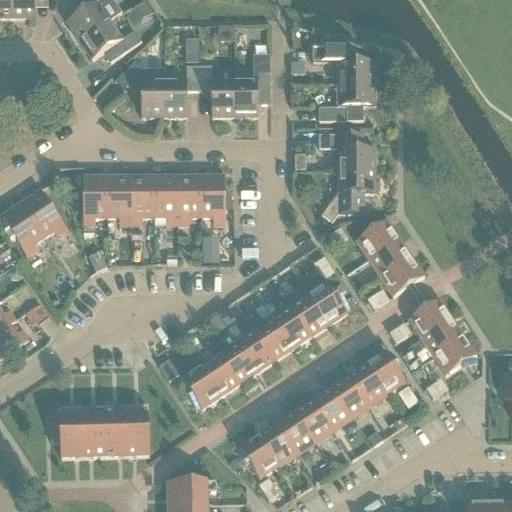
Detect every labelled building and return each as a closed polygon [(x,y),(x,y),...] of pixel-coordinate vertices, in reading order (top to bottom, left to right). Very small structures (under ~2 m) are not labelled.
[(0,0),(0,21),(12,22),(12,0),(0,0)] [(35,13),(48,13),(47,0),(12,0),(12,22),(35,22),(35,13)] [(111,0),(80,0),(88,10),(67,25),(79,44),(110,24),(122,16),(111,0)] [(122,42),(110,24),(79,44),(92,63),(104,55),(111,66),(142,45),(134,34),(122,42)] [(182,35),(182,46),(195,46),(195,35),(182,35)] [(359,51),(313,51),(313,65),(337,65),(337,88),(375,88),(375,65),(359,65),(359,51)] [(270,95),(270,71),(269,69),(269,58),(254,58),(254,84),(234,84),(235,121),(258,121),(257,95),(270,95)] [(141,121),(164,121),(164,84),(141,84),(141,72),(135,65),(114,85),(123,94),(127,89),(133,95),(141,95),(141,121)] [(187,95),(199,95),(199,84),(199,70),(186,70),(187,84),(164,84),(164,121),(187,121),(187,95)] [(212,121),(235,121),(234,84),(212,84),(212,70),(199,70),(199,84),(199,95),(212,95),(212,121)] [(337,111),(319,111),(319,125),(363,124),(363,110),(376,110),(375,88),(337,88),(337,111)] [(363,138),(347,138),(319,138),(319,153),(337,152),(337,175),(376,175),(376,152),(363,152),(363,138)] [(294,158),(294,173),(305,173),(305,158),(294,158)] [(337,175),(337,197),(321,218),(332,225),(338,218),(365,218),(365,198),(376,198),(376,175),(337,175)] [(72,179),(61,182),(64,194),(75,191),(72,179)] [(107,180),(107,222),(119,221),(120,229),(131,229),(131,179),(107,180)] [(131,179),(131,229),(142,229),(142,221),(154,221),(154,179),(131,179)] [(166,221),(166,228),(178,228),(177,179),(154,179),(154,221),(166,221)] [(177,179),(178,228),(189,228),(189,221),(201,221),(201,179),(177,179)] [(213,221),(213,228),(225,228),(225,179),(201,179),(201,221),(213,221)] [(95,229),(95,222),(107,222),(107,180),(83,180),(83,229),(95,229)] [(21,207),(44,242),(54,235),(58,241),(68,234),(41,193),(21,207)] [(38,254),(34,248),(44,242),(21,207),(1,220),(28,261),(38,254)] [(400,243),(387,224),(356,245),(369,264),(400,243)] [(347,240),(341,230),(325,240),(332,250),(347,240)] [(131,233),(131,242),(141,242),(141,233),(131,233)] [(203,241),(203,265),(218,265),(218,241),(203,241)] [(369,264),(370,265),(380,281),(412,261),(400,243),(369,264)] [(15,261),(7,248),(0,252),(0,256),(6,266),(15,261)] [(102,260),(91,265),(96,276),(97,275),(104,272),(107,271),(102,260)] [(334,275),(324,260),(314,267),(324,282),(334,275)] [(424,280),(412,261),(380,281),(393,300),(424,280)] [(81,287),(91,280),(86,273),(76,281),(81,287)] [(326,285),(307,298),(328,329),(347,316),(326,285)] [(382,293),(367,303),(374,313),(389,303),(382,293)] [(310,341),(328,329),(307,298),(289,310),(310,341)] [(271,303),(263,308),(269,318),(278,313),(271,303)] [(452,322),(440,303),(408,323),(421,342),(452,322)] [(262,323),(269,318),(263,308),(256,313),(262,323)] [(226,309),(216,315),(226,330),(227,332),(235,326),(237,325),(226,309)] [(289,310),(272,321),(292,353),(310,341),(289,310)] [(0,333),(10,327),(10,328),(16,324),(9,314),(3,318),(0,312),(0,333)] [(254,333),(274,364),(292,353),(272,321),(254,333)] [(421,342),(426,351),(432,360),(464,339),(452,322),(421,342)] [(234,342),(241,337),(235,326),(227,332),(234,342)] [(404,326),(389,336),(396,346),(411,336),(404,326)] [(10,327),(0,333),(0,362),(10,356),(18,350),(29,343),(22,333),(16,337),(10,328),(10,327)] [(226,347),(234,342),(227,332),(220,337),(226,347)] [(254,333),(236,345),(256,376),(274,364),(254,333)] [(432,360),(445,379),(476,358),(464,339),(432,360)] [(218,357),(239,388),(256,376),(236,345),(218,357)] [(18,350),(10,356),(17,367),(22,363),(25,361),(18,350)] [(386,398),(405,386),(384,354),(365,367),(386,398)] [(218,357),(200,369),(221,400),(239,388),(218,357)] [(169,384),(179,378),(169,363),(159,370),(169,384)] [(368,410),(386,398),(365,367),(347,379),(368,410)] [(191,397),(202,413),(221,400),(200,369),(181,381),(191,397)] [(350,422),(368,410),(347,379),(330,391),(350,422)] [(432,402),(447,392),(441,382),(426,392),(432,402)] [(418,405),(408,390),(398,396),(408,411),(418,405)] [(332,434),(350,422),(330,391),(312,402),(332,434)] [(314,446),(332,434),(312,402),(294,414),(314,446)] [(126,420),(127,460),(149,459),(148,410),(138,410),(138,419),(126,420)] [(82,421),(83,461),(105,460),(104,411),(95,411),(95,421),(82,421)] [(104,411),(105,460),(127,460),(126,420),(113,420),(113,411),(104,411)] [(61,446),(61,461),(83,461),(82,421),(70,421),(70,412),(51,413),(52,446),(61,446)] [(296,457),(314,446),(294,414),(276,426),(296,457)] [(278,469),(296,457),(276,426),(258,438),(278,469)] [(378,435),(368,442),(373,449),(383,443),(378,435)] [(260,482),(278,469),(258,438),(239,451),(260,482)] [(279,497),(269,482),(259,488),(269,503),(279,497)] [(207,508),(207,495),(216,495),(216,485),(167,486),(167,508),(207,508)]
